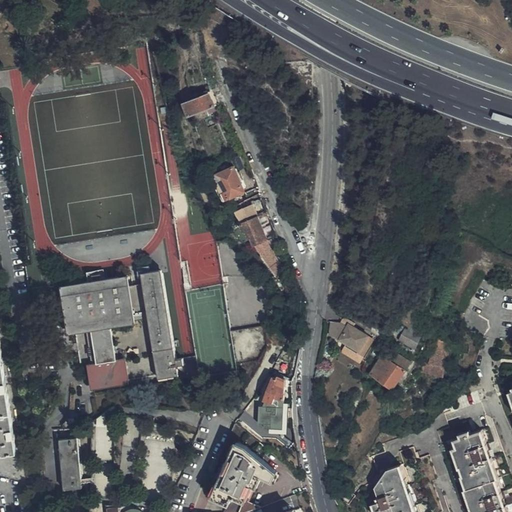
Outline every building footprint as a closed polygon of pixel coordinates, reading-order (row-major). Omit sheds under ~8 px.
[(212,104),(207,90),(194,95),(195,97),(183,102),(187,113),(212,104)] [(246,165),(241,153),(232,156),(238,169),(246,165)] [(240,184),(233,168),(215,176),(222,192),(240,184)] [(266,239),(253,204),(238,210),(243,222),(241,226),(243,230),(245,231),(249,238),(251,237),(254,243),(266,239)] [(276,260),(267,242),(257,246),(271,274),(279,270),(278,267),(281,266),(278,259),(276,260)] [(164,290),(161,273),(143,276),(147,300),(154,349),(155,356),(158,355),(160,370),(174,368),(176,367),(176,365),(183,364),(182,358),(174,359),(173,352),(168,317),(164,290)] [(127,284),(127,278),(127,277),(94,282),(69,286),(60,287),(64,315),(66,326),(67,333),(86,330),(91,330),(96,363),(91,364),(85,365),(88,387),(120,383),(120,382),(117,361),(116,357),(111,326),(133,323),(131,307),(127,284)] [(60,287),(69,286),(67,279),(54,281),(56,288),(60,287)] [(64,315),(60,287),(56,288),(61,327),(66,326),(64,315)] [(455,335),(458,322),(447,318),(443,332),(455,335)] [(345,326),(328,321),(329,335),(332,335),(333,336),(339,339),(339,337),(345,326)] [(339,337),(339,339),(347,344),(357,350),(358,350),(366,335),(347,324),(345,326),(339,337)] [(405,325),(403,328),(421,336),(422,332),(405,325)] [(421,336),(403,328),(399,338),(400,339),(416,347),(417,345),(421,336)] [(91,330),(86,330),(91,364),(96,363),(91,330)] [(446,367),(454,338),(435,334),(430,354),(425,353),(424,361),(430,363),(446,367)] [(371,338),(366,335),(358,350),(357,350),(347,344),(343,352),(359,360),(371,338)] [(0,448),(15,446),(0,351),(0,448)] [(175,374),(174,368),(160,370),(158,355),(155,356),(154,356),(157,376),(175,374)] [(403,371),(381,355),(378,360),(370,372),(369,373),(391,388),(398,376),(403,371)] [(127,360),(117,361),(120,382),(130,380),(127,360)] [(444,374),(446,367),(430,363),(424,361),(422,370),(442,374),(444,374)] [(265,400),(273,402),(275,397),(280,398),(284,400),(285,378),(278,376),(278,378),(273,377),(265,400)] [(60,425),(60,429),(71,429),(71,413),(68,413),(63,422),(60,425)] [(95,413),(95,447),(115,447),(115,413),(95,413)] [(494,422),(481,427),(499,475),(511,471),(494,422)] [(499,475),(481,427),(453,436),(455,444),(462,463),(459,465),(461,473),(465,472),(469,485),(467,486),(476,511),(473,511),(472,511),(508,511),(496,476),(499,475)] [(82,488),(79,451),(78,437),(60,439),(65,489),(82,488)] [(248,511),(261,507),(244,500),(251,485),(255,487),(261,475),(272,480),(276,471),(247,447),(236,442),(234,447),(212,496),(228,504),(229,505),(234,495),(239,498),(232,511),(248,511)] [(402,458),(399,459),(404,471),(406,478),(409,486),(418,511),(420,511),(440,505),(441,505),(433,481),(431,476),(436,475),(428,450),(418,453),(416,447),(413,448),(411,443),(399,447),(402,458)] [(462,463),(455,444),(451,446),(457,465),(459,465),(462,463)] [(404,471),(399,459),(385,463),(373,482),(376,490),(370,493),(373,499),(377,511),(414,511),(406,487),(409,486),(406,478),(403,479),(401,472),(404,471)] [(465,472),(461,473),(460,474),(464,486),(467,486),(469,485),(465,472)] [(84,477),(84,489),(93,489),(93,477),(84,477)] [(418,511),(409,486),(406,487),(414,511),(418,511)] [(467,486),(464,486),(463,487),(473,511),(476,511),(467,486)] [(224,511),(223,511),(232,511),(239,498),(234,495),(229,505),(228,504),(224,511)] [(449,511),(447,503),(441,505),(440,505),(420,511),(449,511)]
